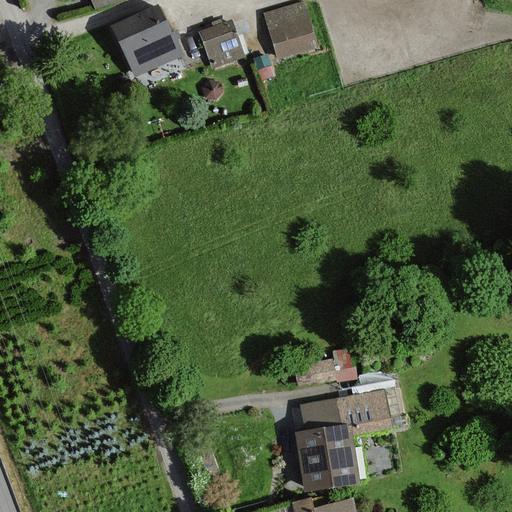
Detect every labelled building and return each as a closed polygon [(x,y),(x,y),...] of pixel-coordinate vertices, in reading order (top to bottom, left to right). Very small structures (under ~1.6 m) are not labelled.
[(277,59),(316,48),(302,1),(264,12),(277,59)] [(180,53),(158,7),(115,27),(136,74),(180,53)] [(248,57),(231,13),(197,26),(214,70),(248,57)] [(298,362),(300,378),(355,372),(352,344),(331,346),(332,357),(298,362)] [(307,486),(356,479),(349,432),(401,424),(396,391),(305,404),(309,431),(299,433),(307,486)] [(354,511),(353,503),(313,510),(311,501),(296,504),(297,511),(354,511)]
